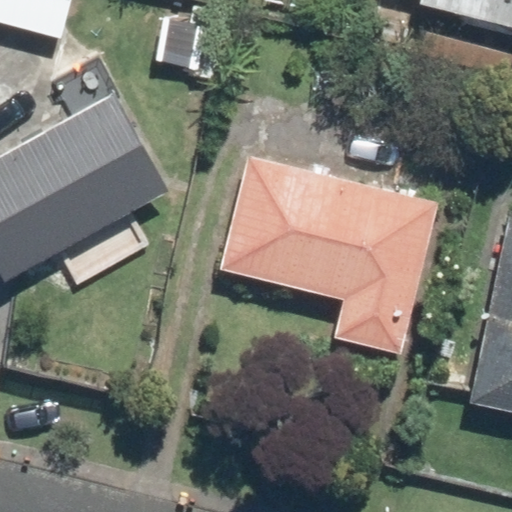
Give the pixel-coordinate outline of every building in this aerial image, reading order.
[(239,7),(211,0),(194,0),(191,15),(206,18),(194,70),(222,76),(239,7)] [(511,0),(467,0),(511,11),(511,0)] [(69,112),(0,148),(0,255),(10,275),(178,185),(107,51),(52,81),(69,112)] [(254,153),(230,265),(346,290),(338,330),(411,346),(445,195),(254,153)] [(511,200),(476,389),(511,395),(511,200)]
